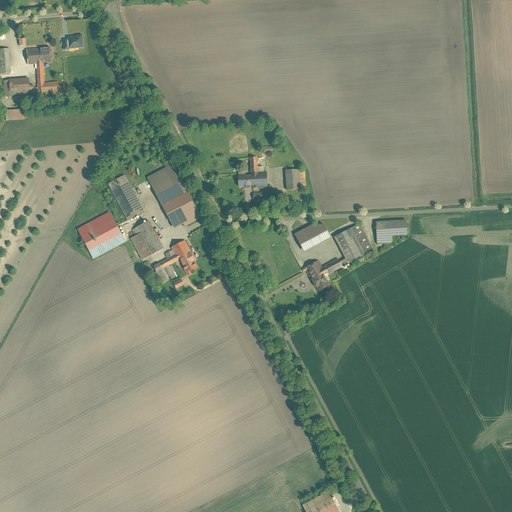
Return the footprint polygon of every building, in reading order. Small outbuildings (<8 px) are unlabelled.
[(81,33),(65,34),(67,48),(82,47),(81,33)] [(4,80),(5,98),(63,94),(62,82),(45,83),(44,64),(52,63),(51,47),(24,49),(25,64),(35,63),(37,84),(31,85),(31,78),(4,80)] [(10,48),(0,48),(0,66),(0,74),(12,73),(10,48)] [(23,110),(6,111),(6,120),(23,119),(23,110)] [(239,177),(240,189),(266,187),(266,175),(259,176),(258,158),(249,158),(250,177),(239,177)] [(174,165),(147,179),(174,229),(201,215),(174,165)] [(287,168),(287,192),(305,192),(305,172),(297,172),(297,167),(287,168)] [(144,212),(124,174),(107,183),(127,221),(144,212)] [(263,199),(263,192),(254,192),(254,200),(263,199)] [(125,242),(109,211),(76,228),(93,259),(125,242)] [(406,235),(405,220),(375,221),(376,242),(390,241),(390,236),(406,235)] [(163,250),(147,221),(133,228),(137,236),(131,240),(142,261),(163,250)] [(275,286),(301,274),(309,290),(315,287),(318,293),(328,289),(322,277),(323,277),(372,253),(358,223),(332,236),(344,260),(338,263),(336,259),(320,267),(318,263),(302,271),(292,250),(264,264),(275,286)] [(311,225),(293,234),(303,252),(330,237),(322,224),(311,225)] [(174,255),(151,267),(162,288),(171,283),(164,271),(179,263),(182,269),(193,263),(190,257),(195,255),(187,239),(170,248),(174,255)] [(175,282),(177,288),(185,285),(183,279),(175,282)] [(339,511),(328,490),(302,504),(305,511),(339,511)]
